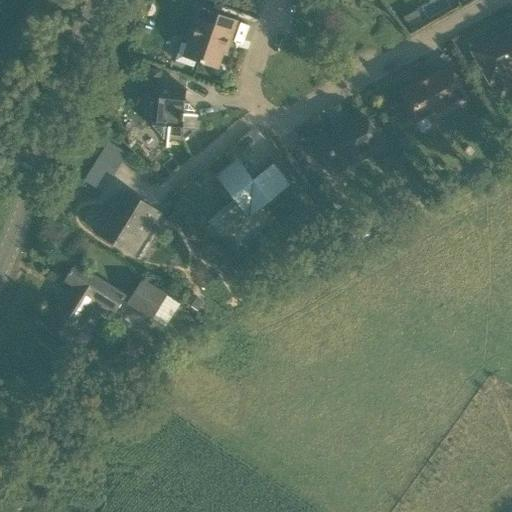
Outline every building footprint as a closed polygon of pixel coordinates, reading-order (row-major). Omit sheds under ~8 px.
[(193,67),(196,60),(217,68),(226,41),(229,41),(236,21),(200,9),(188,44),(181,42),(175,61),(193,67)] [(477,48),(471,52),(489,84),(490,83),(499,99),(511,92),(511,81),(509,77),(511,75),(511,31),(509,33),(508,31),(491,41),(489,38),(476,45),(477,48)] [(417,82),(400,92),(416,121),(439,109),(441,113),(467,99),(450,67),(419,84),(417,82)] [(184,104),(186,89),(161,86),(147,97),(145,121),(153,122),(152,126),(163,139),(182,141),(195,130),(197,115),(193,115),(193,110),(188,104),(184,104)] [(368,157),(365,152),(380,144),(365,116),(337,131),(335,128),(314,140),(321,152),(317,154),(319,163),(326,170),(330,168),(334,176),(368,157)] [(105,140),(85,182),(106,191),(125,150),(105,140)] [(408,175),(395,152),(382,159),(394,183),(408,175)] [(273,163),(255,177),(253,180),(236,159),(215,175),(248,217),(290,184),(273,163)] [(344,204),(326,182),(312,193),(329,216),(344,204)] [(319,211),(303,190),(286,203),(302,224),(319,211)] [(132,255),(159,213),(126,192),(116,209),(111,206),(95,232),(125,251),(119,261),(130,267),(136,258),(132,255)] [(126,296),(75,264),(64,280),(73,286),(68,292),(70,293),(66,299),(65,298),(56,313),(52,310),(44,324),(70,341),(96,300),(115,312),(126,296)] [(143,278),(128,304),(169,329),(184,303),(143,278)]
